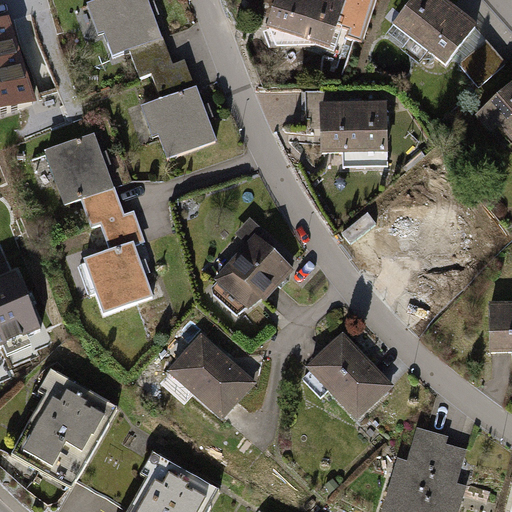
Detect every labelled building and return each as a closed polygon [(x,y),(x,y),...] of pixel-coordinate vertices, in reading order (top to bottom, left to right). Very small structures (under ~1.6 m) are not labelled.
[(159,43),(142,0),(110,0),(83,11),(94,40),(100,38),(109,62),(125,56),(159,43)] [(342,5),(326,0),(274,0),(263,34),(326,54),(342,5)] [(473,32),(432,0),(414,0),(391,30),(442,70),(473,32)] [(10,15),(0,18),(0,112),(37,101),(10,15)] [(169,69),(159,43),(125,56),(136,83),(148,78),(158,105),(192,91),(181,64),(169,69)] [(502,66),(483,44),(456,68),(475,89),(502,66)] [(511,88),(481,117),(511,151),(511,88)] [(214,145),(193,91),(192,91),(158,105),(138,113),(149,143),(155,141),(164,164),(214,145)] [(383,107),(317,109),(318,161),(384,159),(383,107)] [(110,192),(90,139),(41,158),(61,211),(76,205),(110,192)] [(110,192),(76,205),(87,233),(98,229),(107,256),(130,248),(140,244),(130,216),(120,219),(110,192)] [(464,273),(463,208),(394,210),(395,262),(417,261),(418,274),(464,273)] [(289,273),(252,241),(212,285),(243,314),(257,304),(260,307),(289,273)] [(151,301),(130,248),(107,256),(79,267),(100,321),(151,301)] [(16,272),(0,278),(0,346),(41,329),(16,272)] [(511,357),(511,307),(487,308),(489,358),(511,357)] [(390,390),(339,338),(304,375),(354,426),(390,390)] [(253,388),(199,340),(166,378),(219,426),(253,388)] [(113,410),(47,373),(36,393),(43,397),(9,456),(68,489),(113,410)] [(440,439),(415,432),(405,467),(395,464),(381,511),(418,511),(437,447),(440,439)] [(462,454),(437,447),(418,511),(456,511),(462,492),(452,490),(462,454)] [(207,511),(218,493),(152,456),(141,477),(148,481),(130,511),(207,511)]
